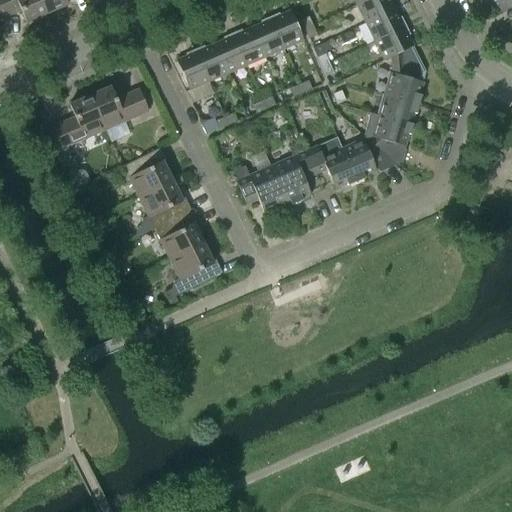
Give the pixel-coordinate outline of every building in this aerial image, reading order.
[(39,0),(0,0),(0,19),(20,11),(25,24),(46,15),(39,0)] [(39,0),(46,15),(67,6),(64,0),(39,0)] [(389,0),(366,0),(355,6),(364,24),(393,10),(389,0)] [(511,0),(491,0),(493,4),(496,2),(501,13),(511,6),(511,0)] [(398,19),(393,10),(364,24),(373,42),(405,27),(400,18),(398,19)] [(268,18),(282,50),(302,42),(289,12),(279,17),(278,14),(268,18)] [(259,22),(260,25),(251,29),(264,59),(282,50),(268,18),(259,22)] [(304,31),(312,27),(307,18),(299,21),(304,31)] [(316,36),(312,27),(304,31),(308,40),(316,36)] [(405,27),(373,42),(383,62),(390,58),(410,48),(412,47),(407,37),(409,36),(405,27)] [(251,29),(241,33),(240,31),(231,35),(245,67),(264,59),(251,29)] [(222,39),(223,41),(213,45),(226,75),(245,67),(231,35),(222,39)] [(213,45),(204,49),(203,47),(193,51),(207,83),(226,75),(213,45)] [(383,96),(418,106),(421,96),(418,96),(422,83),(420,83),(423,74),(410,48),(390,58),(392,75),(389,74),(383,96)] [(184,55),(185,57),(175,62),(188,91),(207,83),(193,51),(184,55)] [(320,68),(328,64),(324,55),(316,58),(320,68)] [(332,74),(328,64),(320,68),(324,77),(332,74)] [(297,86),(301,94),(310,90),(307,82),(297,86)] [(301,94),(297,86),(288,90),(291,98),(301,94)] [(89,96),(104,131),(147,112),(137,90),(115,100),(109,87),(89,96)] [(332,95),(336,105),(344,102),(340,92),(332,95)] [(68,105),(73,118),(51,128),(61,150),(104,131),(89,96),(68,105)] [(418,106),(383,96),(377,116),(410,126),(410,125),(413,115),(415,115),(418,106)] [(270,98),(261,102),(264,110),(274,106),(270,98)] [(264,110),(261,102),(251,106),(255,114),(264,110)] [(233,114),(223,118),(227,126),(236,122),(233,114)] [(373,139),(369,144),(377,151),(377,150),(378,151),(394,166),(401,163),(405,152),(404,152),(403,148),(403,147),(403,148),(407,135),(409,136),(412,125),(410,125),(410,126),(377,116),(370,138),(373,139)] [(227,126),(223,118),(214,123),(217,131),(227,126)] [(355,183),(340,150),(336,138),(304,152),(300,143),(314,176),(325,171),(333,190),(345,185),(346,187),(355,183)] [(361,141),(340,150),(355,183),(364,179),(363,177),(375,172),(376,174),(394,166),(378,151),(377,150),(377,151),(369,144),(365,148),(361,141)] [(314,176),(300,143),(287,149),(291,158),(292,157),(300,175),(310,170),(313,176),(314,176)] [(171,182),(161,162),(164,161),(159,149),(122,168),(137,199),(171,182)] [(292,157),(291,158),(269,167),(287,207),(289,205),(290,207),(302,201),(301,200),(309,197),(300,175),(292,157)] [(269,167),(248,177),(244,168),(231,173),(242,200),(254,195),(264,217),(272,213),(272,214),(284,209),(284,208),(287,207),(269,167)] [(137,199),(145,216),(141,218),(139,226),(135,228),(134,233),(136,237),(152,229),(153,230),(190,212),(184,200),(181,202),(171,182),(137,199)] [(195,223),(190,212),(153,230),(168,261),(202,244),(192,224),(195,223)] [(168,261),(177,278),(173,280),(170,289),(163,292),(169,304),(181,298),(179,295),(221,274),(215,263),(212,264),(202,244),(168,261)]
